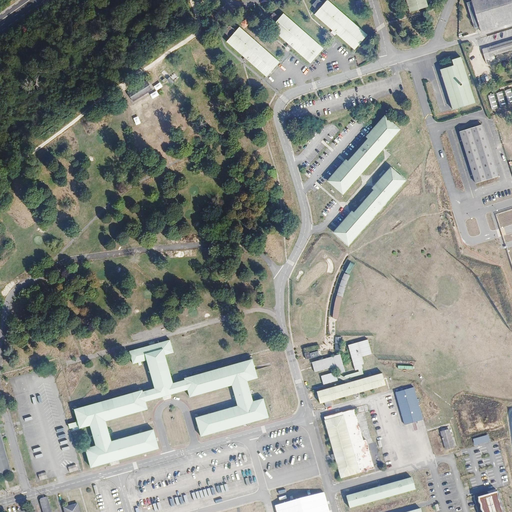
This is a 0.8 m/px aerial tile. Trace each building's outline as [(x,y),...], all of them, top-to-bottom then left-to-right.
[(319,7),(315,11),(358,47),(373,30),(337,0),(325,0),(326,0),(325,0),(314,0),(313,2),(319,7)] [(427,0),(406,0),(411,13),(430,6),(427,0)] [(511,21),(511,0),(471,0),(481,31),(511,21)] [(276,22),(271,28),(314,64),(330,46),(287,10),(283,15),(278,10),(271,17),(276,22)] [(231,41),(226,46),(266,80),(284,61),(244,27),(239,32),(232,26),(224,34),(231,41)] [(511,40),(483,49),(486,60),(511,52),(511,40)] [(455,67),(441,71),(453,109),(477,101),(463,58),(453,60),(455,67)] [(172,84),(178,79),(173,74),(167,80),(172,84)] [(151,85),(131,97),(133,101),(154,90),(151,85)] [(344,160),(325,181),(340,195),(399,131),(384,117),(365,137),(367,139),(346,162),(344,160)] [(485,124),(462,132),(478,183),(502,176),(485,124)] [(334,232),(349,246),(407,180),(392,167),(334,232)] [(500,252),(488,255),(499,292),(510,289),(500,252)] [(351,263),(346,272),(350,274),(355,265),(351,263)] [(333,318),(340,319),(348,274),(342,273),(333,318)] [(348,345),(356,371),(363,368),(362,365),(365,364),(363,357),(373,354),(369,339),(348,345)] [(147,361),(155,386),(75,409),(78,421),(69,424),(72,433),(80,431),(80,429),(91,426),(96,445),(85,449),(91,467),(160,449),(155,429),(113,441),(107,422),(149,409),(147,402),(188,390),(191,398),(232,386),(239,406),(196,418),(202,438),(270,418),(265,398),(254,401),(249,382),(259,378),(254,359),(174,381),(166,355),(175,352),(171,340),(130,351),(134,364),(147,361)] [(308,359),(322,356),(320,349),(310,352),(311,354),(307,355),(308,359)] [(312,362),(315,373),(337,367),(339,374),(346,372),(341,354),(312,362)] [(322,376),(324,385),(339,381),(336,372),(322,376)] [(387,385),(383,373),(318,392),(321,405),(387,385)] [(415,387),(395,392),(403,424),(423,418),(415,387)] [(357,408),(324,417),(342,477),(375,468),(357,408)] [(449,429),(440,431),(445,450),(454,447),(449,429)] [(488,435),(473,439),(475,445),(490,441),(488,435)] [(0,470),(10,467),(0,438),(0,470)] [(418,490),(414,477),(347,496),(351,509),(418,490)] [(328,511),(323,492),(274,506),(275,511),(328,511)] [(503,511),(503,509),(502,506),(501,502),(499,499),(499,492),(480,498),(480,500),(483,504),(483,508),(485,511),(484,511),(503,511)] [(40,499),(43,511),(52,511),(49,497),(40,499)]
